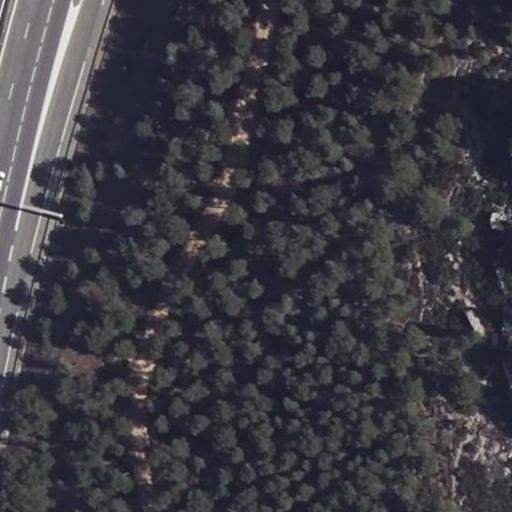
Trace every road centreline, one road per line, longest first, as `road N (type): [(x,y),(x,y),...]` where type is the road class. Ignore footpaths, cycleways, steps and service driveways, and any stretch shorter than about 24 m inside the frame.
road 1 (track): [(171,511),(166,313),(245,171),(282,0)]
road 2 (motorway): [(0,211),(46,160),(93,0)]
road 3 (motorway): [(0,167),(41,0)]
